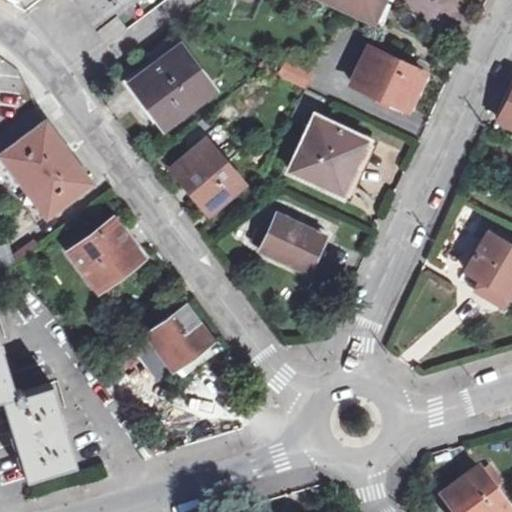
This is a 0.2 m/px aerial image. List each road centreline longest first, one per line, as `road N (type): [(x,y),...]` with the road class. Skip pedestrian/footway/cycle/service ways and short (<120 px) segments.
road 1 (residential): [(323,411),(276,369),(50,61),(0,26)]
road 2 (residential): [(511,20),(420,200),(366,328),(357,388)]
road 3 (residential): [(326,442),(103,511)]
road 4 (residential): [(511,386),(391,416)]
